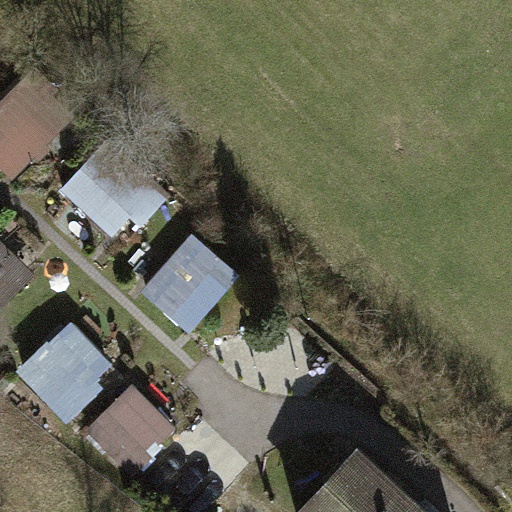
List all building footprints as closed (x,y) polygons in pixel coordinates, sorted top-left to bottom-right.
[(44,95),(50,88),(24,63),(0,88),(0,174),(5,179),(66,116),(44,95)] [(160,193),(96,138),(50,191),(103,237),(114,224),(125,233),(160,193)] [(0,298),(25,274),(0,247),(0,298)] [(196,272),(171,251),(135,292),(176,327),(217,280),(201,266),(196,272)] [(35,335),(6,362),(63,424),(95,394),(88,386),(95,379),(90,373),(101,362),(64,321),(42,342),(35,335)] [(166,429),(122,386),(79,429),(122,472),(166,429)] [(421,511),(357,451),(299,511),(421,511)] [(270,511),(259,502),(249,511),(270,511)]
